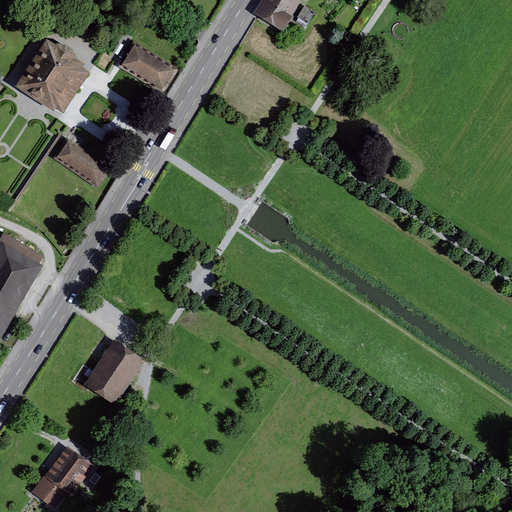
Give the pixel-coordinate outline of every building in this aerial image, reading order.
[(295,2),(296,0),(269,0),(259,15),(279,27),(282,22),(290,27),(297,17),(308,24),(315,14),(305,7),(295,2)] [(119,43),(113,52),(117,55),(124,46),(119,43)] [(176,70),(135,45),(121,66),(162,92),(176,70)] [(56,51),(48,46),(21,87),(52,108),(53,107),(63,113),(88,74),(79,68),(79,67),(71,62),(74,58),(71,52),(65,49),(58,48),(56,51)] [(68,142),(57,158),(97,185),(108,169),(68,142)] [(0,328),(41,258),(4,237),(0,243),(0,328)] [(137,374),(143,364),(117,347),(91,386),(112,400),(132,371),(137,374)] [(88,466),(69,452),(39,493),(52,503),(64,488),(69,492),(88,466)]
